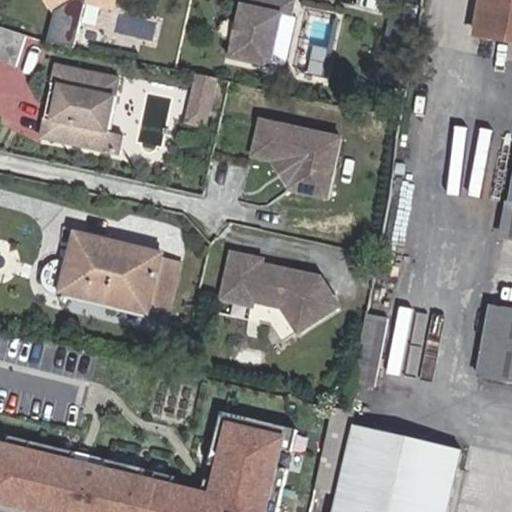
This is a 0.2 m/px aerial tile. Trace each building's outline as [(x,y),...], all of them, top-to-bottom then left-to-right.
[(114,0),(49,0),(58,13),(76,1),(112,11),(114,0)] [(234,42),(230,59),(273,69),(286,17),(295,19),(299,3),(287,0),(244,0),(239,22),(234,42)] [(511,43),(511,0),(482,0),(476,37),(511,43)] [(234,42),(239,22),(234,21),(230,20),(226,21),(221,25),(220,28),(220,30),(220,33),(222,36),(225,38),(234,42)] [(0,28),(0,61),(38,74),(47,43),(0,28)] [(120,155),(123,133),(105,130),(116,73),(54,62),(40,140),(120,155)] [(207,130),(218,79),(200,75),(189,125),(207,130)] [(328,199),(341,139),(260,122),(252,158),(294,168),(289,191),(328,199)] [(414,201),(402,199),(392,258),(404,260),(414,201)] [(164,256),(78,235),(65,293),(150,314),(151,310),(157,285),(163,261),(164,256)] [(343,308),(324,280),(272,269),(271,274),(261,272),(263,262),(233,256),(221,315),(274,327),(288,346),(343,308)] [(170,315),(182,266),(163,261),(157,285),(151,310),(170,315)] [(511,311),(492,308),(479,378),(511,384),(511,311)] [(368,316),(360,360),(356,385),(377,389),(391,320),(368,316)] [(0,408),(42,418),(54,368),(0,354),(0,408)] [(312,402),(334,408),(338,388),(316,382),(312,402)] [(0,439),(0,511),(4,511),(260,511),(279,425),(218,412),(203,483),(0,439)] [(332,412),(314,490),(334,494),(351,415),(332,412)] [(451,511),(466,450),(355,424),(334,511),(451,511)]
